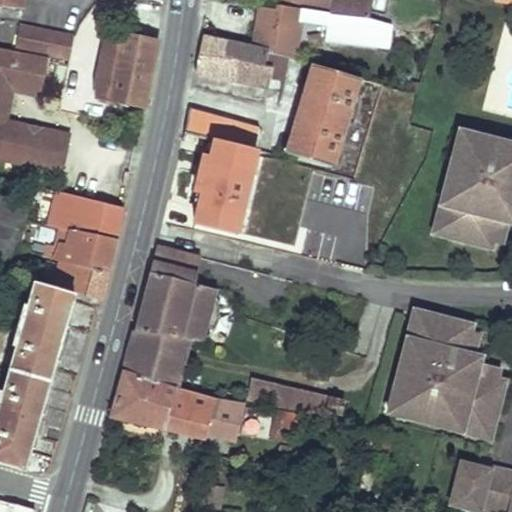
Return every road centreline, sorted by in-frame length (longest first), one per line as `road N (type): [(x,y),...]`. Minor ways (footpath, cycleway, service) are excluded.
road 1 (secondary): [(66,500),(162,111),(181,0)]
road 2 (residential): [(387,290),(511,298)]
